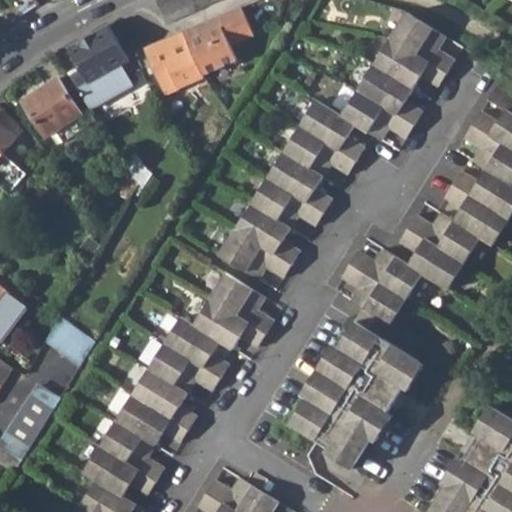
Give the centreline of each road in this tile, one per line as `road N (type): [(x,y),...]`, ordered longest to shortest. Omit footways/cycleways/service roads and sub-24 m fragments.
road 1 (residential): [(218,433),(301,311),(308,276),(350,212),(423,156),(469,74)]
road 2 (residential): [(374,511),(406,460),(401,426),(423,394),(464,372)]
road 3 (residential): [(336,511),(218,433)]
